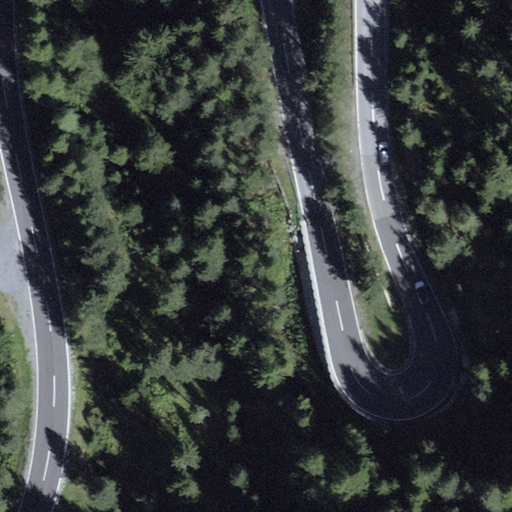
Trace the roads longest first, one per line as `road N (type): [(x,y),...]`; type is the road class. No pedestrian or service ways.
road 1 (primary): [(372,0),(380,181),(437,349),(430,374),(411,390),(389,391),(365,375),(348,337),(315,214),(275,0)]
road 2 (primary): [(0,51),(45,284),(53,398),(31,511)]
road 3 (track): [(103,511),(53,398)]
